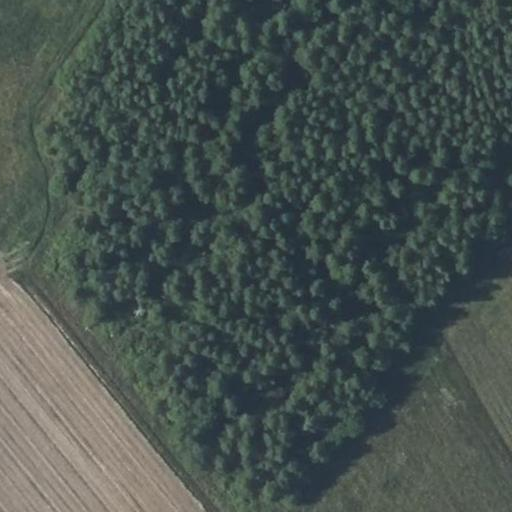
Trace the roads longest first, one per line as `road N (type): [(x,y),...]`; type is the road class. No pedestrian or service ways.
road 1 (track): [(113,0),(29,129),(57,203),(18,270),(0,281)]
road 2 (track): [(18,270),(216,511)]
